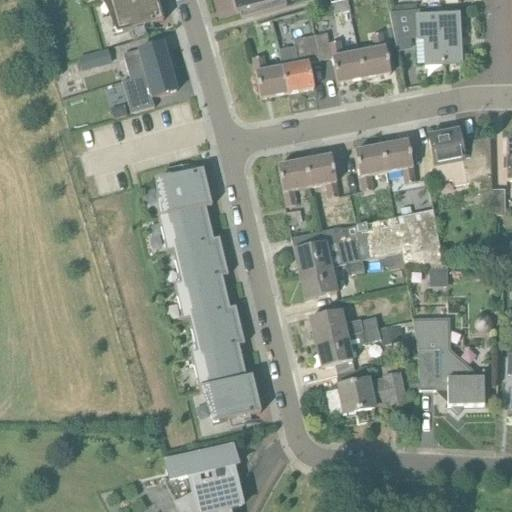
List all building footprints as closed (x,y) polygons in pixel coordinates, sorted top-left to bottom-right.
[(147,37),(145,28),(163,23),(156,0),(114,0),(106,2),(116,36),(131,32),(133,41),(147,37)] [(234,0),(241,20),(286,7),(284,0),(234,0)] [(334,17),(350,12),(346,1),(330,6),(334,17)] [(458,65),(456,39),(459,38),(458,19),(417,22),(418,41),(425,40),(427,67),(458,65)] [(373,53),(358,55),(363,82),(390,77),(382,36),(371,38),(373,53)] [(308,66),(320,64),(314,38),(292,42),(293,50),(278,52),(281,70),(287,96),(313,91),(308,66)] [(337,87),(363,82),(358,55),(342,58),(339,44),(329,46),(337,87)] [(144,76),(170,69),(163,45),(137,53),(138,55),(123,59),(129,81),(144,76)] [(108,52),(93,56),(97,69),(112,65),(108,52)] [(260,102),(287,96),(281,70),(265,73),(262,59),(252,61),(260,102)] [(154,110),(151,100),(176,93),(170,69),(144,76),(129,81),(135,102),(127,104),(131,116),(139,114),(154,110)] [(126,118),(124,108),(110,112),(113,122),(126,118)] [(467,186),(461,157),(457,134),(428,140),(436,181),(451,178),(453,189),(467,186)] [(461,157),(467,186),(470,186),(472,196),(489,193),(491,192),(491,182),(490,157),(489,140),(468,144),(470,156),(461,157)] [(407,144),(381,149),(386,175),(402,172),(405,187),(415,185),(407,144)] [(386,175),(381,149),(354,154),(362,195),(373,193),(370,179),(386,175)] [(304,164),(309,190),(325,187),(328,202),(339,200),(331,159),(304,164)] [(309,190),(304,164),(277,169),(285,210),(296,208),(293,193),(309,190)] [(206,214),(211,213),(203,177),(185,181),(182,172),(168,175),(170,184),(155,188),(164,223),(206,213),(206,214)] [(503,193),(490,194),(491,219),(504,218),(503,193)] [(402,219),(412,217),(410,209),(401,211),(402,219)] [(206,214),(206,213),(164,223),(164,222),(158,223),(167,260),(172,259),(172,258),(214,248),(213,247),(206,214)] [(345,267),(361,264),(401,256),(403,267),(423,268),(442,268),(432,213),(412,217),(402,219),(348,231),(337,231),(313,236),(298,239),(301,251),(324,245),(330,271),(345,267)] [(289,227),(301,225),(299,214),(286,216),(289,227)] [(222,283),(228,282),(219,245),(213,247),(214,248),(172,258),(172,259),(180,291),(180,292),(222,282),(222,283)] [(324,245),(301,251),(293,252),(299,278),(330,271),(324,245)] [(391,258),(385,259),(387,272),(404,270),(403,267),(401,256),(391,258)] [(348,279),(365,275),(361,264),(345,267),(348,279)] [(336,296),(330,271),(299,278),(304,303),(336,296)] [(447,271),(430,271),(430,287),(447,287),(447,271)] [(222,283),(222,282),(180,292),(180,291),(174,292),(183,329),(188,327),(188,326),(230,316),(230,315),(222,283)] [(238,352),(244,351),(235,314),(230,315),(230,316),(188,326),(188,327),(196,360),(196,361),(238,351),(238,352)] [(314,346),(346,339),(378,332),(376,321),(359,325),(359,323),(343,327),(340,314),(309,321),(314,346)] [(447,324),(412,325),(413,336),(416,349),(417,353),(418,353),(418,380),(419,394),(447,394),(447,409),(484,408),(483,380),(476,381),(448,354),(447,324)] [(382,348),(397,346),(396,338),(401,337),(400,329),(379,332),(382,348)] [(335,379),(354,375),(352,364),(350,355),(352,355),(363,347),(379,343),(378,332),(346,339),(314,346),(320,371),(333,369),(335,379)] [(402,338),(405,351),(416,349),(413,336),(402,338)] [(246,384),(238,351),(196,361),(196,360),(191,361),(199,398),(205,396),(205,395),(246,385),(246,384)] [(356,385),(354,375),(335,379),(338,393),(326,395),(330,417),(342,414),(343,418),(374,411),(373,409),(388,405),(389,408),(405,404),(400,381),(398,375),(380,379),(380,381),(368,384),(368,383),(356,385)] [(418,380),(409,381),(409,395),(419,394),(418,380)] [(242,424),(260,419),(252,383),(246,384),(246,385),(205,395),(205,396),(213,431),(228,427),(230,436),(244,433),(242,424)] [(229,468),(235,467),(231,451),(165,467),(169,484),(189,479),(193,497),(176,507),(178,511),(229,511),(229,509),(238,507),(229,468)]
